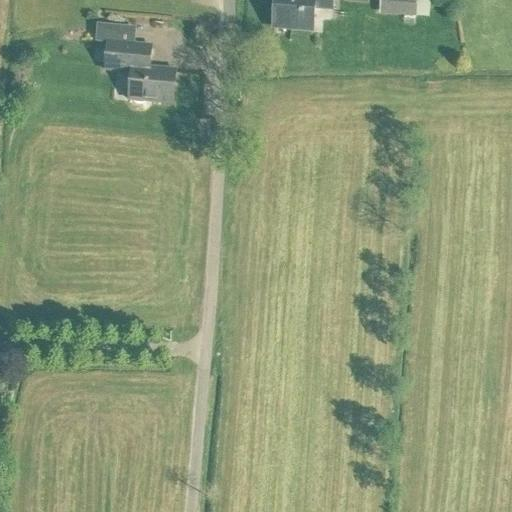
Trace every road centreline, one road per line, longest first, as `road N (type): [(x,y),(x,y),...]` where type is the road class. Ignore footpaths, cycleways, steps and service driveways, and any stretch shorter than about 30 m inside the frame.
road 1 (unclassified): [(186,511),(225,0)]
road 2 (unknown): [(199,337),(0,332)]
